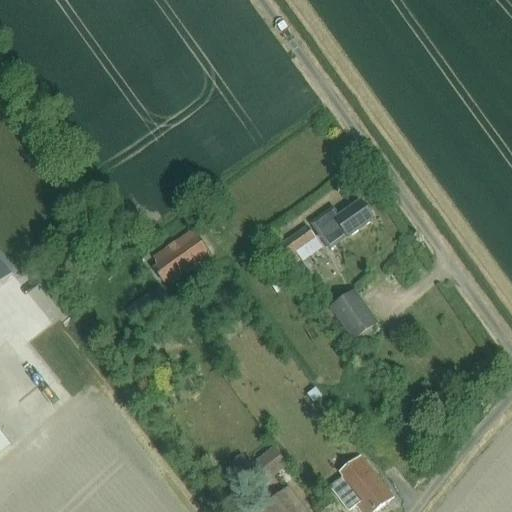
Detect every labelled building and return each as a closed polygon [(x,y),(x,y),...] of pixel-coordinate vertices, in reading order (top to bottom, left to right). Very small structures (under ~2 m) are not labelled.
[(333,251),(348,241),(374,223),(362,205),(340,220),(334,211),(314,225),(333,251)] [(309,227),(276,250),(290,269),(301,261),(295,254),(317,239),(309,227)] [(173,285),(212,258),(193,232),(154,259),(159,266),(154,270),(164,284),(169,280),(173,285)] [(0,284),(17,270),(0,250),(0,284)] [(288,293),(279,277),(272,282),(281,297),(288,293)] [(160,289),(127,313),(136,324),(168,301),(160,289)] [(357,292),(332,309),(356,342),(381,325),(357,292)] [(315,390),(307,396),(313,405),(322,398),(315,390)] [(0,459),(12,450),(0,434),(0,459)] [(266,482),(289,465),(276,449),(254,466),(266,482)] [(242,456),(234,463),(242,473),(250,466),(242,456)] [(396,511),(401,508),(394,500),(360,457),(340,474),(344,478),(342,480),(361,504),(356,508),(360,511),(378,511),(384,507),(388,511),(396,511)] [(342,480),(331,489),(348,511),(351,511),(356,508),(361,504),(342,480)] [(265,511),(307,511),(291,490),(264,511),(265,511)]
